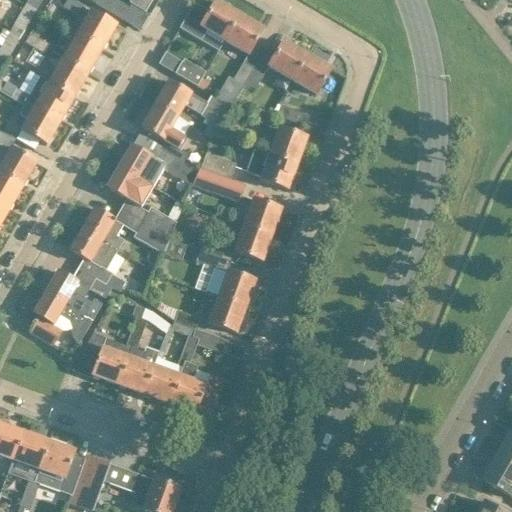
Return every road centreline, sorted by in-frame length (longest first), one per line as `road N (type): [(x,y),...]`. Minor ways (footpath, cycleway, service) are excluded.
road 1 (tertiary): [(308,511),(424,204),(432,92),(410,0)]
road 2 (residential): [(227,451),(361,61),(342,35),(273,0)]
road 3 (residential): [(0,297),(181,0)]
road 4 (residential): [(227,451),(0,378)]
road 5 (residential): [(414,511),(511,343)]
